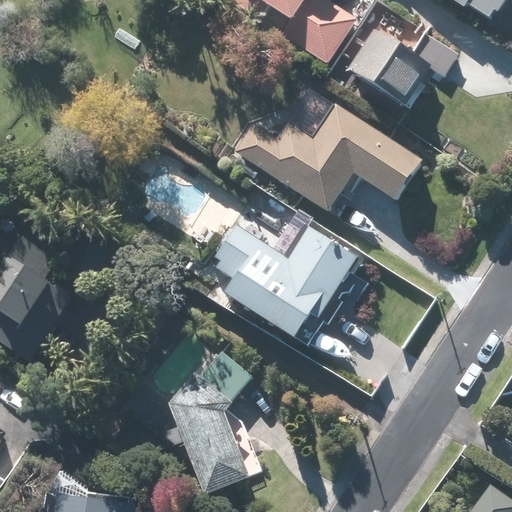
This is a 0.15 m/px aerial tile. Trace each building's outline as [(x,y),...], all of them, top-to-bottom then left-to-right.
[(240,0),(238,4),(332,64),(361,20),(329,0),(240,0)] [(511,0),(457,0),(471,9),(474,4),(496,18),(501,11),(505,13),(511,1),(511,0)] [(378,29),(377,29),(350,70),(345,67),(335,80),(348,89),(355,80),(354,73),(356,71),(385,84),(411,108),(438,65),(411,44),(378,29)] [(360,173),(402,200),(427,162),(339,105),(317,138),(291,122),(281,138),(257,123),(238,152),(333,213),(360,173)] [(368,259),(307,223),(288,255),(240,226),(215,268),(240,283),(232,296),(313,345),(327,323),(333,326),(362,277),(359,275),(368,259)] [(0,337),(36,361),(78,297),(59,285),(62,281),(54,276),(63,261),(27,237),(13,259),(4,254),(0,259),(0,337)] [(221,386),(219,387),(202,373),(177,404),(213,495),(258,477),(232,414),(241,404),(222,389),(221,386)] [(511,511),(511,498),(495,486),(476,511),(511,511)] [(53,496),(51,511),(132,511),(134,504),(112,501),(53,496)]
